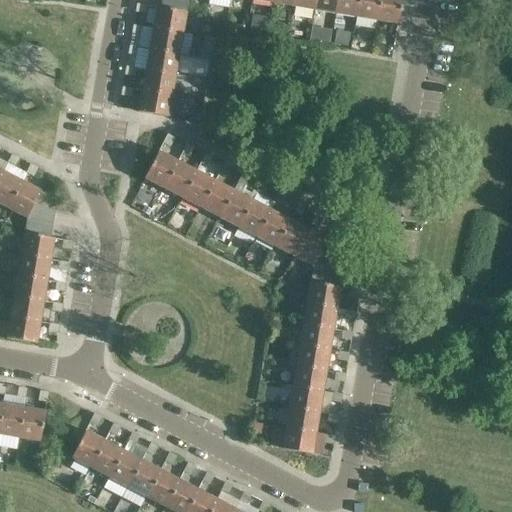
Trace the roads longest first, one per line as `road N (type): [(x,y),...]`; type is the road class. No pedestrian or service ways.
road 1 (residential): [(333,497),(349,475),(428,0)]
road 2 (residential): [(82,372),(110,235),(88,179),(119,0)]
road 3 (residential): [(333,497),(310,496),(82,372)]
